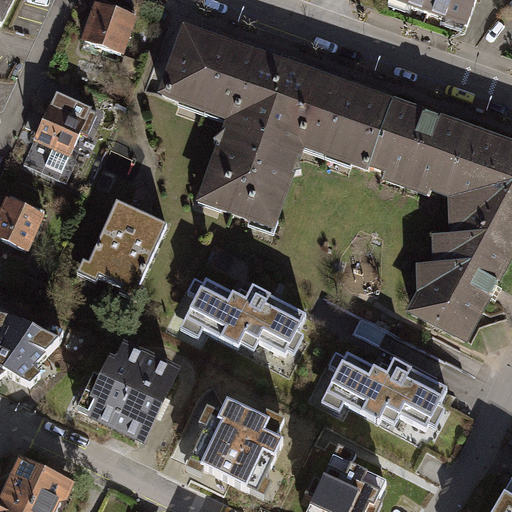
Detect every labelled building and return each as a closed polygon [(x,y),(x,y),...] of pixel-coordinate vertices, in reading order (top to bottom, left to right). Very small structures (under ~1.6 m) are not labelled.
[(0,0),(0,26),(3,27),(15,0),(0,0)] [(385,0),(463,28),(473,0),(385,0)] [(137,22),(95,6),(81,43),(123,59),(137,22)] [(371,169),(395,103),(356,89),(290,66),(224,42),(186,29),(160,100),(227,124),(222,136),(215,143),(218,148),(198,205),(278,233),(295,177),(303,174),(301,164),(307,154),(369,176),(371,169)] [(395,103),(371,169),(387,176),(384,184),(431,201),(433,194),(450,201),(450,233),(435,234),(435,264),(418,264),(418,295),(409,314),(470,348),(499,296),(511,272),(511,145),(435,117),(395,103)] [(52,105),(34,145),(69,161),(87,121),(52,105)] [(5,201),(0,210),(0,241),(30,256),(47,220),(41,217),(43,213),(10,197),(7,202),(5,201)] [(82,265),(77,277),(97,286),(99,280),(120,289),(117,295),(138,305),(144,293),(138,290),(166,228),(116,205),(88,267),(82,265)] [(207,284),(185,326),(238,353),(246,339),(286,360),(307,320),(255,293),(248,306),(207,284)] [(10,330),(0,351),(0,385),(23,394),(60,358),(10,330)] [(95,406),(87,422),(148,452),(184,377),(123,347),(115,364),(111,362),(90,404),(95,406)] [(325,395),(381,424),(388,411),(425,430),(444,392),(395,366),(389,378),(346,355),(325,395)] [(225,394),(233,376),(217,369),(209,388),(225,394)] [(185,472),(199,479),(203,478),(215,484),(225,488),(227,485),(245,494),(246,491),(265,500),(272,486),(264,483),(282,447),(277,444),(287,425),(266,415),(262,423),(228,407),(222,418),(209,411),(200,428),(205,431),(185,472)] [(381,511),(383,509),(378,507),(387,489),(354,473),(359,462),(340,453),(325,485),(315,480),(306,498),(315,503),(310,511),(381,511)] [(57,511),(58,511),(63,508),(71,491),(17,465),(0,500),(0,511),(57,511)] [(511,511),(511,484),(509,483),(491,511),(511,511)]
